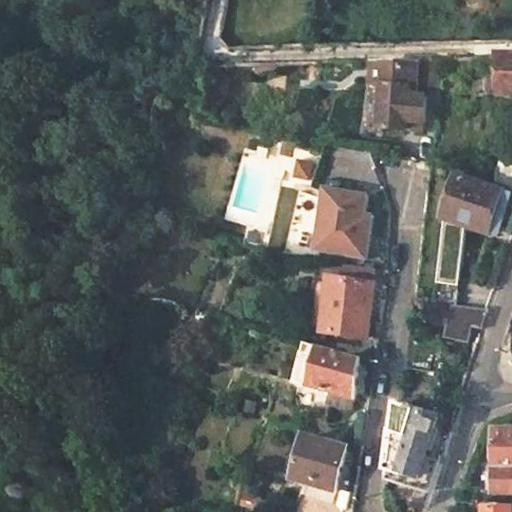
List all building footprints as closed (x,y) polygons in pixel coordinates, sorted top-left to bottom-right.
[(412,59),(377,61),(372,125),(383,125),(383,128),(425,131),(426,97),(409,96),(410,85),(412,59)] [(443,59),(412,59),(410,85),(440,87),(443,59)] [(511,163),(502,163),(501,176),(511,177),(511,163)] [(497,188),(459,176),(446,220),(491,234),(494,223),(502,226),(511,196),(511,194),(497,188)] [(511,177),(501,176),(497,188),(511,194),(511,196),(511,177)] [(354,209),(326,205),(319,252),(368,260),(374,217),(353,213),(354,209)] [(327,328),(327,334),(367,340),(370,317),(374,285),(376,273),(353,268),(352,271),(336,269),(335,279),(334,279),(333,284),(321,282),(315,326),(327,328)] [(477,283),(444,278),(438,304),(455,306),(470,308),(477,283)] [(383,319),(387,286),(374,285),(370,317),(383,319)] [(470,308),(455,306),(451,323),(455,324),(450,338),(478,344),(489,310),(470,308)] [(363,359),(324,349),(314,387),(325,390),(323,399),(330,401),(333,392),(357,399),(363,359)] [(357,399),(333,392),(330,401),(329,406),(353,412),(357,399)] [(411,409),(400,405),(390,469),(389,480),(417,488),(420,478),(440,417),(418,410),(419,408),(413,406),(411,409)] [(511,430),(496,431),(496,494),(511,493),(511,430)] [(349,449),(309,437),(297,480),(308,483),(338,492),(349,449)] [(268,502),(247,495),(242,505),(263,511),(268,502)]
